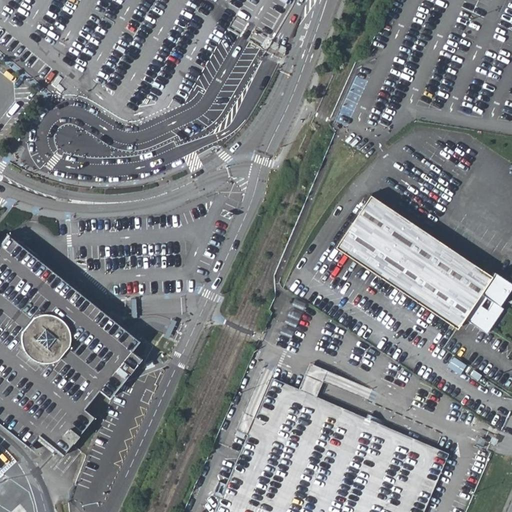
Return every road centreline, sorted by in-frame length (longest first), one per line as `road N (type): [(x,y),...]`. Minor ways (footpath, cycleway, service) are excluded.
road 1 (unclassified): [(240,227),(108,511)]
road 2 (unclassified): [(240,227),(330,0)]
road 3 (unclassified): [(322,0),(240,227)]
road 4 (unknown): [(0,319),(79,391),(106,360)]
